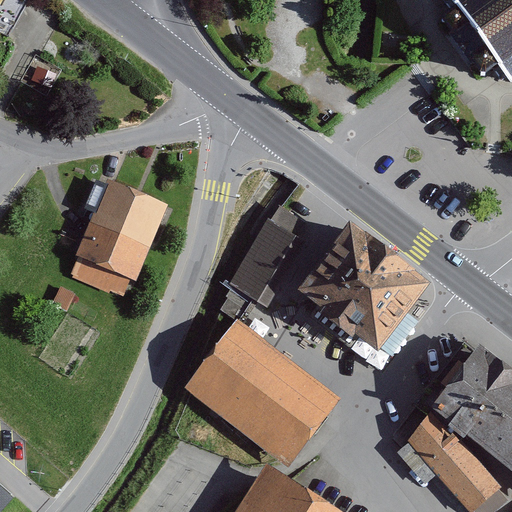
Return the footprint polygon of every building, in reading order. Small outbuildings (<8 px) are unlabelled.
[(511,0),(446,0),(452,7),(436,19),(446,33),(453,43),(463,56),(472,68),(488,56),(503,76),(511,68),(511,0)] [(67,275),(129,299),(166,202),(104,178),(67,275)] [(299,212),(268,197),(260,214),(241,253),(271,268),(291,229),(299,212)] [(372,348),(425,280),(406,264),(370,236),(346,217),(293,285),(316,304),(352,332),(372,348)] [(259,295),(271,268),(241,253),(228,280),(259,295)] [(76,290),(65,283),(57,296),(68,304),(76,290)] [(68,315),(60,329),(66,333),(59,344),(73,352),(88,326),(68,315)] [(338,399),(235,319),(181,387),(284,468),(338,399)] [(511,373),(496,360),(475,343),(427,402),(511,471),(511,373)] [(426,416),(400,442),(470,511),(496,485),(426,416)] [(314,511),(261,479),(240,511),(314,511)] [(0,511),(11,511),(17,506),(0,491),(0,511)]
